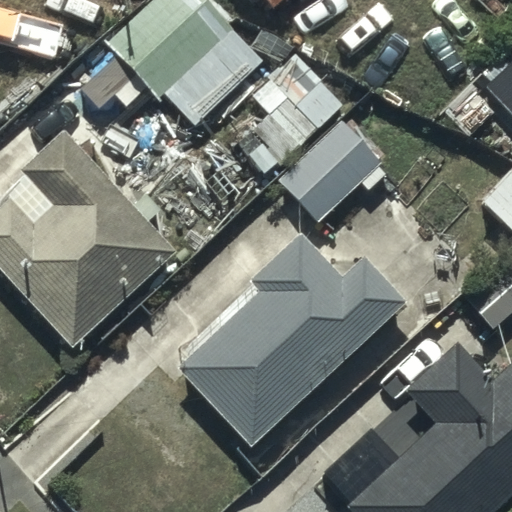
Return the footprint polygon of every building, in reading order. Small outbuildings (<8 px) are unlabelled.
[(32,0),(16,17),(59,59),(107,10),(96,0),(32,0)] [(163,99),(190,128),(258,65),(196,0),(189,0),(118,67),(155,106),(163,99)] [(257,0),(269,13),(283,0),(257,0)] [(511,1),(510,0),(474,0),(511,39),(511,1)] [(341,108),(294,58),(248,102),(265,119),(249,134),(259,144),(245,157),(266,179),(341,108)] [(511,63),(484,89),(511,120),(511,63)] [(340,125),(274,183),(311,225),(377,166),(340,125)] [(2,208),(0,209),(0,278),(69,353),(173,258),(60,136),(20,174),(52,209),(25,233),(2,208)] [(476,205),(508,237),(511,233),(511,177),(508,173),(476,205)] [(175,371),(247,450),(400,308),(360,264),(340,282),(298,237),(244,287),(254,298),(175,371)] [(511,261),(458,307),(485,339),(511,316),(511,261)] [(345,511),(495,511),(511,497),(511,366),(487,389),(453,353),(404,399),(433,430),(345,511)]
